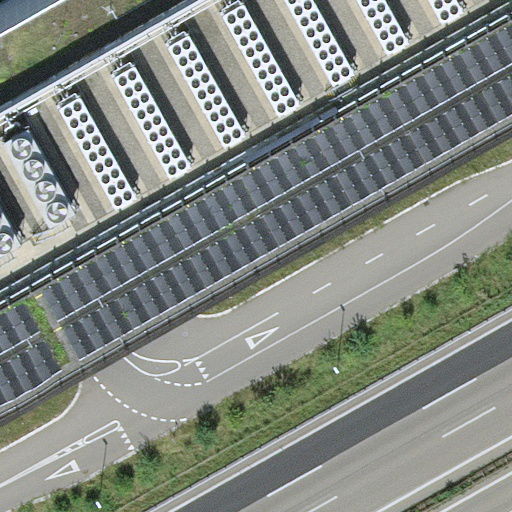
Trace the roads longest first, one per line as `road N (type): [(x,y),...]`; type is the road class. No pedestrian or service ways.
road 1 (unclassified): [(511,200),(161,396)]
road 2 (motorway): [(511,376),(271,511)]
road 3 (unclassified): [(161,396),(0,487)]
